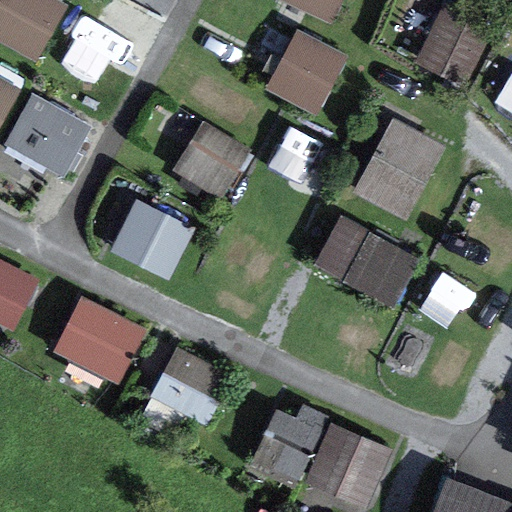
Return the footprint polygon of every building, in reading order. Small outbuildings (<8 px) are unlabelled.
[(68,8),(54,0),(2,0),(0,5),(0,43),(37,64),(68,8)] [(342,0),(285,0),(331,23),(342,0)] [(151,25),(108,2),(85,46),(128,68),(151,25)] [(495,30),(445,4),(415,63),(465,89),(495,30)] [(348,58),(297,31),(266,89),(317,116),(348,58)] [(0,124),(19,91),(0,80),(0,124)] [(92,128),(34,96),(0,155),(0,177),(32,195),(47,169),(64,178),(92,128)] [(444,149),(393,122),(355,193),(406,220),(444,149)] [(254,152),(203,125),(177,173),(228,201),(254,152)] [(195,229),(137,202),(113,253),(170,281),(195,229)] [(421,260),(342,218),(316,266),(395,308),(421,260)] [(41,282),(0,260),(0,326),(14,334),(41,282)] [(146,333),(83,299),(54,353),(117,386),(146,333)] [(231,377),(177,349),(152,397),(206,425),(231,377)] [(297,420),(277,411),(254,464),(300,484),(330,417),(303,406),(297,420)] [(368,511),(394,451),(333,426),(307,487),(365,511),(368,511)] [(511,511),(511,505),(447,482),(435,511),(511,511)]
